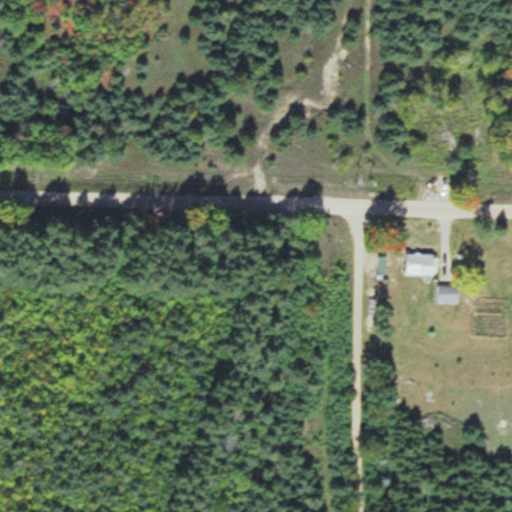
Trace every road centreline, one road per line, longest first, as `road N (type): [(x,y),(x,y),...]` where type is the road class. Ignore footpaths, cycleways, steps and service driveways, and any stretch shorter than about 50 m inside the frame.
road 1 (residential): [(0,196),(511,209)]
road 2 (residential): [(358,511),(358,206)]
